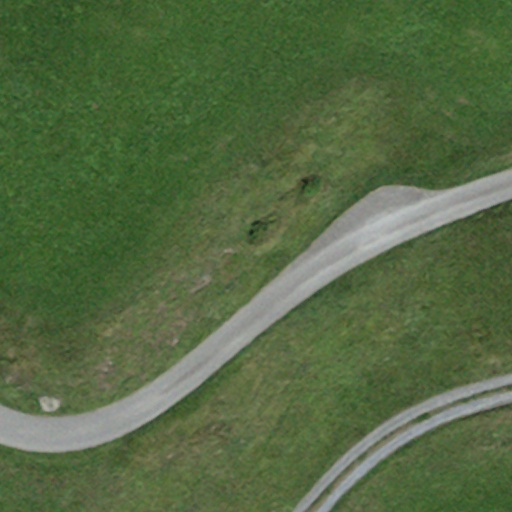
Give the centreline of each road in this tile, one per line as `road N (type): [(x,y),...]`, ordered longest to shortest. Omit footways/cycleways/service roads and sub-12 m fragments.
road 1 (unclassified): [(511,185),(357,245),(184,376),(101,427),(33,434),(0,425)]
road 2 (track): [(310,511),(395,430),(511,386)]
